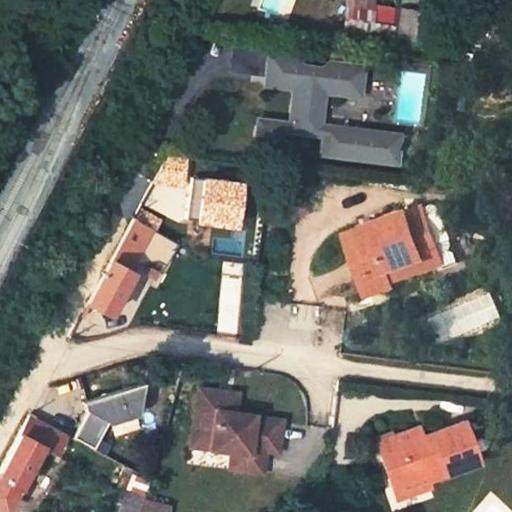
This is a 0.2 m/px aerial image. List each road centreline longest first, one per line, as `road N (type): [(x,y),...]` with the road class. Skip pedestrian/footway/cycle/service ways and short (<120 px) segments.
road 1 (residential): [(511,392),(181,347),(61,358),(26,384),(0,433)]
road 2 (unknown): [(61,358),(164,116),(194,72),(217,56)]
